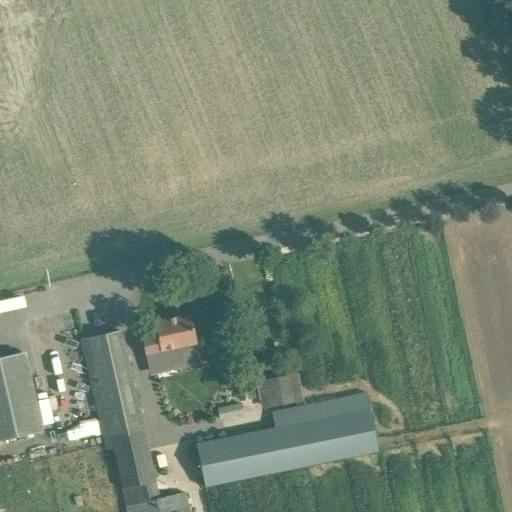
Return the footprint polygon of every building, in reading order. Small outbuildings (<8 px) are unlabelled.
[(141,332),(145,348),(146,354),(150,376),(201,365),(197,343),(190,314),(154,322),(156,329),(141,332)] [(121,332),(81,342),(89,377),(98,375),(128,511),(190,511),(186,493),(159,499),(121,332)] [(26,352),(0,357),(0,440),(43,431),(26,352)] [(255,397),(249,370),(233,373),(239,401),(255,397)] [(299,374),(267,380),(257,382),(262,409),(304,401),(299,374)] [(217,408),(219,419),(245,414),(243,402),(217,408)] [(370,407),(300,421),(196,442),(205,487),(379,452),(370,407)]
